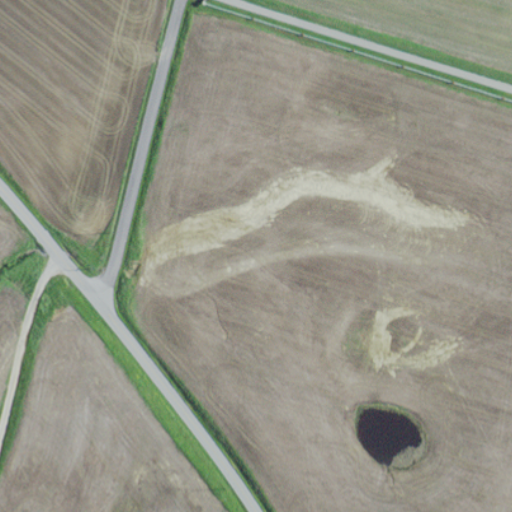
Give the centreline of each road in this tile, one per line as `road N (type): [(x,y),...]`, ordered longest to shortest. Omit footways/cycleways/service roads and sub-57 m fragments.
road 1 (secondary): [(0,188),(182,407),(254,511)]
road 2 (residential): [(179,0),(113,265),(92,296)]
road 3 (residential): [(43,238),(28,332),(0,426)]
